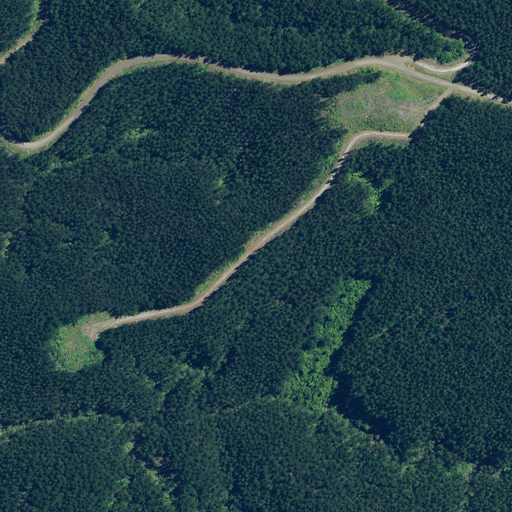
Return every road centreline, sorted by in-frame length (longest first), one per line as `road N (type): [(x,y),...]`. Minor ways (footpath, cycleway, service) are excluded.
road 1 (unclassified): [(386,61),(304,79),(217,60),(139,55),(37,139),(0,131)]
road 2 (unclassified): [(386,61),(511,99)]
road 3 (track): [(359,511),(286,476),(274,490),(280,511)]
